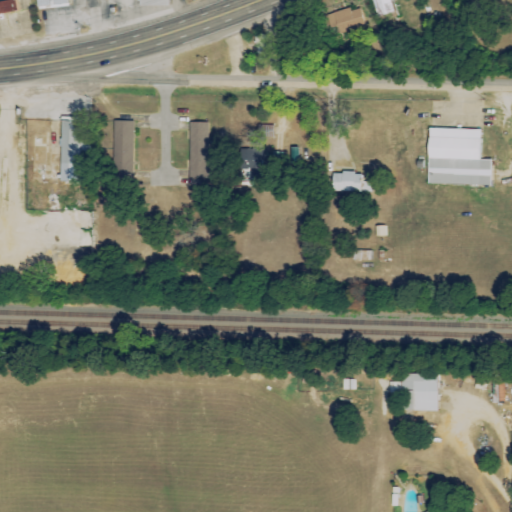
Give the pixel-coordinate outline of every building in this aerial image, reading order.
[(67,6),(66,0),(35,0),(36,9),(67,6)] [(395,12),(391,0),(372,0),(378,17),(395,12)] [(0,14),(17,13),(15,1),(0,2),(0,14)] [(337,33),(364,28),(360,7),(333,12),(337,33)] [(59,181),(90,182),(92,122),(61,121),(59,181)] [(132,178),(134,122),(110,121),(108,177),(132,178)] [(208,122),(189,122),(188,178),(207,178),(208,122)] [(479,130),(428,128),(427,184),(490,186),(490,160),(478,159),(479,130)] [(263,146),(241,147),(242,169),(250,168),(250,178),(264,178),(263,146)] [(332,173),(332,192),(362,192),(363,173),(332,173)] [(386,236),(386,226),(376,227),(376,236),(386,236)] [(372,251),(353,251),(353,260),(371,261),(372,251)] [(437,374),(400,374),(400,392),(406,392),(405,411),(437,411),(437,374)]
